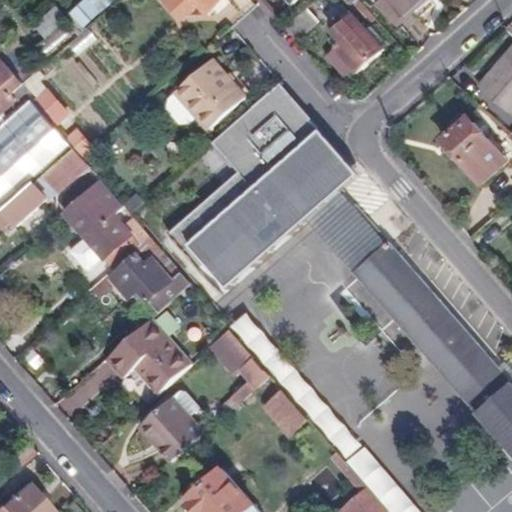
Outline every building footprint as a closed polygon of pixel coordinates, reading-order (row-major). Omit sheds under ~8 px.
[(83,27),(114,0),(80,0),(69,10),(83,27)] [(228,0),(168,0),(167,1),(184,20),(202,4),(212,13),(215,11),(219,13),(230,3),(228,0)] [(426,0),(376,0),(398,25),(426,0)] [(308,12),(288,30),(299,42),(320,25),(308,12)] [(383,51),(354,19),(335,36),(343,46),(331,57),(348,76),(357,69),(359,72),(383,51)] [(72,41),(76,52),(96,45),(92,34),(72,41)] [(511,114),(511,54),(482,87),(511,114)] [(0,110),(28,85),(0,55),(0,110)] [(248,99),(214,60),(170,98),(169,108),(184,125),(193,125),(200,119),(211,131),(248,99)] [(173,234),(225,294),(312,220),(344,192),(362,176),(310,117),(293,131),(281,117),(298,102),(283,85),(219,141),(221,144),(217,148),(235,168),(239,165),(245,171),(173,234)] [(41,98),(37,101),(57,124),(71,111),(51,89),(41,98)] [(0,210),(75,144),(72,141),(57,124),(37,101),(0,133),(0,210)] [(310,117),(298,102),(281,117),(293,131),(310,117)] [(443,142),(482,186),(510,162),(471,118),(443,142)] [(78,148),(85,156),(96,147),(82,131),(72,141),(75,144),(78,148)] [(18,225),(90,162),(85,156),(78,148),(0,217),(0,225),(3,228),(12,219),(18,225)] [(117,271),(136,255),(146,247),(119,216),(128,206),(104,178),(66,211),(92,242),(77,255),(93,273),(108,260),(117,271)] [(358,273),(390,244),(344,192),(312,220),(358,273)] [(511,380),(393,242),(390,244),(358,273),(511,449),(511,380)] [(163,313),(196,284),(186,273),(177,282),(160,263),(152,271),(136,255),(117,271),(114,274),(136,301),(145,293),(163,313)] [(100,301),(118,288),(110,275),(91,288),(100,301)] [(162,395),(197,364),(157,318),(106,362),(123,381),(138,368),(162,395)] [(276,376),(236,330),(215,348),(226,360),(230,357),(244,372),(245,371),(254,382),(235,398),(238,400),(242,405),(276,376)] [(230,357),(226,360),(240,376),(244,372),(230,357)] [(162,447),(177,463),(209,435),(194,418),(205,407),(191,391),(186,391),(149,425),(166,444),(162,447)] [(313,418),(289,391),(272,406),(295,434),(313,418)] [(234,412),(242,405),(238,400),(230,408),(234,412)] [(145,428),(162,447),(166,444),(149,425),(145,428)] [(395,511),(424,511),(362,440),(345,454),(395,511)] [(11,459),(20,471),(39,453),(30,442),(11,459)] [(392,511),(394,511),(342,452),(337,456),(366,491),(343,511),(392,511)] [(262,511),(225,470),(193,498),(195,501),(188,506),(193,511),(262,511)] [(4,511),(54,511),(29,483),(1,508),(4,511)]
